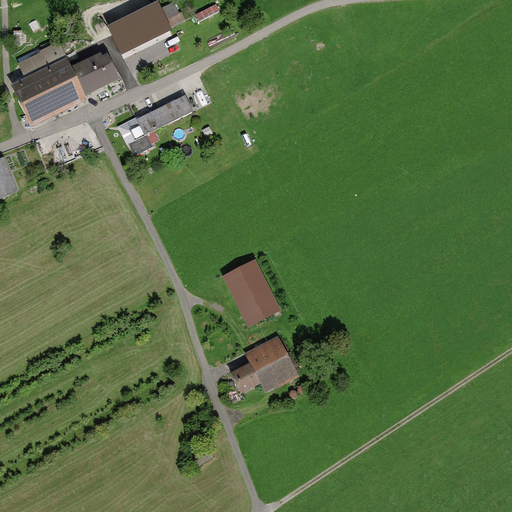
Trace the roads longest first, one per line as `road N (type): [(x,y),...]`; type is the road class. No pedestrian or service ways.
road 1 (track): [(91,112),(185,300),(260,511)]
road 2 (unclassified): [(0,148),(169,82),(316,5),(348,0)]
road 3 (track): [(266,511),(511,350)]
road 4 (track): [(4,0),(11,102),(23,139)]
